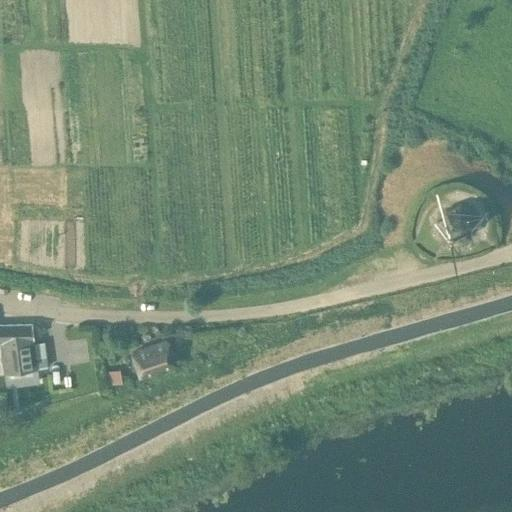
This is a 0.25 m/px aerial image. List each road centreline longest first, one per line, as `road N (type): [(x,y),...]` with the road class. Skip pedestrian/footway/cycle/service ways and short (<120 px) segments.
road 1 (unclassified): [(0,500),(307,363),(511,304)]
road 2 (residential): [(506,256),(260,315),(126,318),(0,306)]
